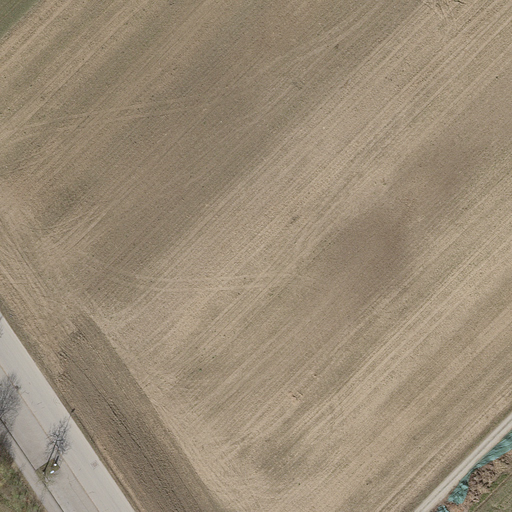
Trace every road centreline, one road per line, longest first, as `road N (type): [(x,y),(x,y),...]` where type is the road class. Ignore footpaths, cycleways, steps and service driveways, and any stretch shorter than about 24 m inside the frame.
road 1 (residential): [(0,337),(120,511)]
road 2 (track): [(511,421),(422,511)]
